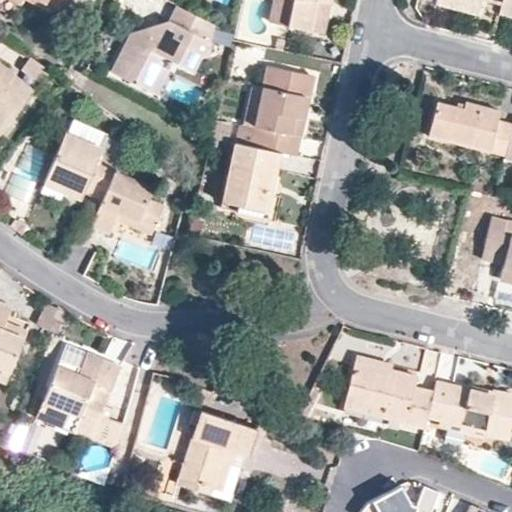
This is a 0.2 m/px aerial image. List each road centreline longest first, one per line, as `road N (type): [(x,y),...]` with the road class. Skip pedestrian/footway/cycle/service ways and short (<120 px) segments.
road 1 (residential): [(0,242),(133,321),(288,320),(341,299)]
road 2 (residential): [(369,28),(324,239),(327,279),(341,299)]
road 3 (residential): [(511,501),(390,457),(351,482),(340,511)]
road 4 (residential): [(341,299),(511,345)]
road 5 (residential): [(369,28),(511,64)]
